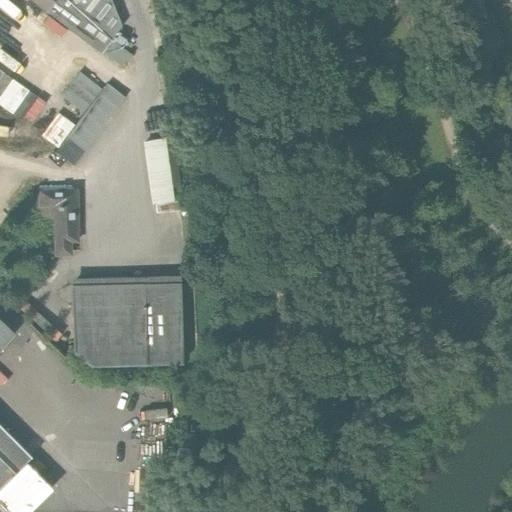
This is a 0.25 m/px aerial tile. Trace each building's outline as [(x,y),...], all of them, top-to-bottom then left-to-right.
[(31,0),(47,12),(56,0),(31,0)] [(111,0),(79,0),(74,3),(71,0),(56,0),(47,12),(102,53),(112,40),(123,26),(111,0)] [(144,0),(154,40),(175,35),(166,0),(144,0)] [(133,55),(112,40),(102,53),(120,67),(133,55)] [(0,69),(0,104),(22,120),(38,97),(0,69)] [(61,96),(85,114),(104,89),(80,72),(61,96)] [(85,114),(75,127),(59,148),(55,153),(74,167),(127,98),(108,84),(104,89),(85,114)] [(42,136),(59,148),(75,127),(58,114),(42,136)] [(180,199),(171,135),(145,139),(154,203),(180,199)] [(79,241),(78,189),(38,191),(39,208),(53,207),(53,218),(55,256),(72,255),(72,241),(79,241)] [(39,219),(53,218),(53,207),(39,208),(39,219)] [(180,279),(72,281),(73,353),(91,366),(181,365),(180,279)] [(0,490),(30,460),(0,430),(0,351),(13,338),(0,324),(0,490)]
